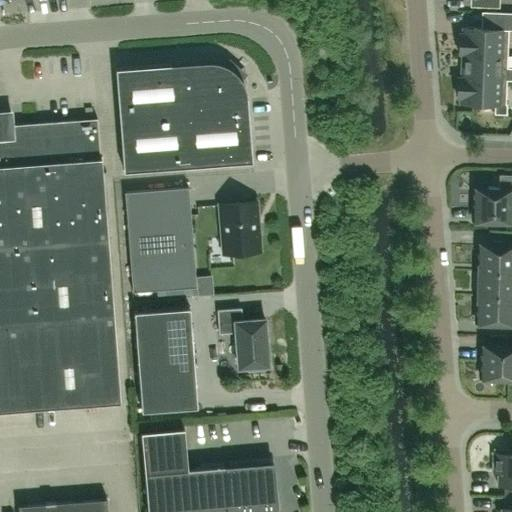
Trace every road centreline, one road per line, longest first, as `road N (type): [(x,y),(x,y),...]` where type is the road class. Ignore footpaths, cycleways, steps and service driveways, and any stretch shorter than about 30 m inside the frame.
road 1 (unclassified): [(0,43),(244,25),(267,30),(281,43),(290,75),(298,171)]
road 2 (unclassified): [(298,171),(325,511)]
road 3 (residential): [(447,408),(428,160)]
road 4 (residential): [(428,160),(418,0)]
road 5 (residential): [(298,171),(428,160)]
road 6 (unclassified): [(0,465),(123,455)]
